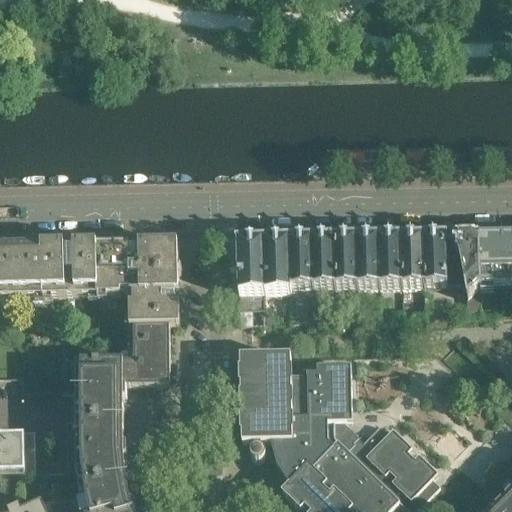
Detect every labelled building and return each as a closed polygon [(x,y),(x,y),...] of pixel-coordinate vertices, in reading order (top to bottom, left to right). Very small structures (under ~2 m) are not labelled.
[(511,290),(510,242),(497,242),(497,239),(480,240),(480,243),(481,291),(482,291),(511,290)] [(446,293),(446,243),(424,244),(425,293),(446,293)] [(481,291),(480,243),(446,243),(446,293),(466,292),(468,304),(469,304),(482,291),(481,291)] [(403,293),(402,244),(380,245),(381,294),(403,293)] [(425,293),(424,244),(402,244),(403,293),(425,293)] [(338,325),(337,295),(336,245),(314,246),(315,326),(338,325)] [(359,294),(358,245),(336,245),(337,295),(359,294)] [(381,294),(380,245),(358,245),(359,294),(381,294)] [(293,299),(292,246),(266,247),(267,300),(293,299)] [(315,326),(314,246),(292,246),(293,299),(293,326),(315,326)] [(267,300),(266,247),(239,247),(240,300),(267,300)] [(179,282),(179,249),(140,250),(140,253),(131,254),(131,250),(43,252),(44,302),(121,300),(121,296),(131,296),(134,299),(134,284),(179,282)] [(0,302),(44,302),(43,252),(0,252),(0,302)] [(176,307),(176,298),(180,298),(179,282),(134,284),(134,299),(134,308),(130,308),(131,332),(135,332),(171,331),(181,331),(180,307),(176,307)] [(440,333),(439,302),(425,302),(426,333),(440,333)] [(382,324),(382,313),(360,314),(360,324),(382,324)] [(360,324),(360,314),(346,314),(347,324),(360,324)] [(171,391),(171,331),(135,332),(135,367),(136,391),(171,391)] [(427,466),(394,435),(390,439),(381,431),(360,452),(356,448),(347,457),(344,453),(338,447),(337,446),(336,445),(336,443),(336,442),(335,422),(346,422),(345,380),(310,381),(309,373),(293,373),(293,361),(254,362),(241,362),(243,449),(255,449),(255,452),(253,453),(252,454),(252,455),(251,456),(251,458),(251,459),(251,461),(252,462),(252,463),(253,464),(254,465),(256,466),(258,466),(259,466),(260,466),(262,466),(263,465),(264,464),(265,463),(266,462),(266,461),(267,460),(267,459),(267,458),(267,457),(266,455),(266,454),(265,453),(264,452),(263,451),(262,449),(280,448),(280,450),(281,454),(281,459),(282,462),(283,464),(283,465),(285,469),(287,473),(290,477),(292,480),(295,484),(282,497),(297,511),(305,511),(306,511),(305,511),(406,511),(433,484),(439,478),(433,472),(429,476),(423,470),(427,466)] [(127,403),(127,391),(136,391),(135,367),(76,367),(76,412),(76,424),(124,424),(124,412),(124,402),(127,403)] [(124,448),(124,424),(76,424),(77,455),(127,454),(127,448),(124,448)] [(36,478),(35,439),(35,436),(23,436),(23,439),(24,439),(25,475),(23,475),(24,479),(36,478)] [(25,475),(24,439),(23,439),(0,439),(0,475),(23,475),(25,475)] [(127,490),(125,464),(125,460),(127,460),(127,454),(77,455),(77,476),(78,491),(80,502),(82,511),(135,511),(134,504),(131,505),(127,490)] [(222,477),(222,462),(207,462),(207,477),(222,477)] [(419,511),(440,491),(433,484),(406,511),(419,511)] [(500,511),(511,511),(511,495),(498,510),(500,511)] [(82,511),(80,502),(50,505),(43,508),(44,511),(82,511)]
